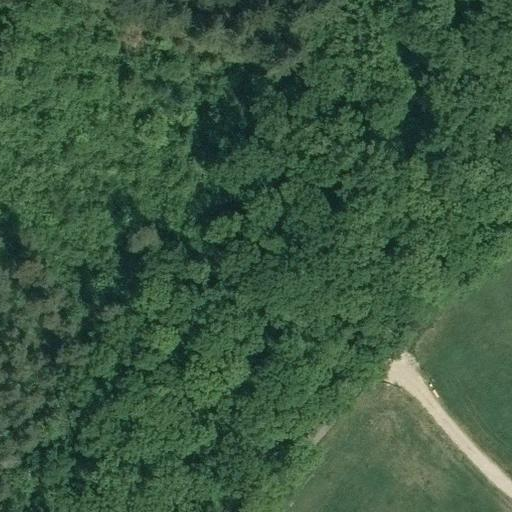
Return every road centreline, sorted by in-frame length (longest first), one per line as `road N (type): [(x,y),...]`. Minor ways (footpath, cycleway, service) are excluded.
road 1 (track): [(511,145),(250,511)]
road 2 (track): [(192,0),(377,84),(511,125)]
